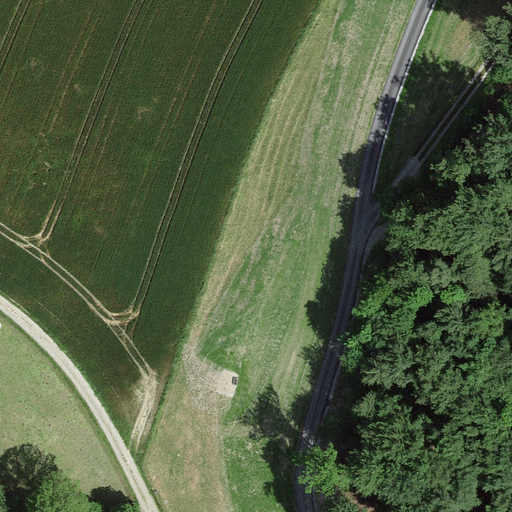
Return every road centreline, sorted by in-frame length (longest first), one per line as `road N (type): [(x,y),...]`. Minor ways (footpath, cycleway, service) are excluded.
road 1 (unclassified): [(425,0),(370,160),(343,311),(306,439),(306,511)]
road 2 (track): [(511,31),(353,262)]
road 3 (track): [(151,511),(85,390),(0,301)]
road 4 (track): [(378,228),(411,217),(511,134)]
